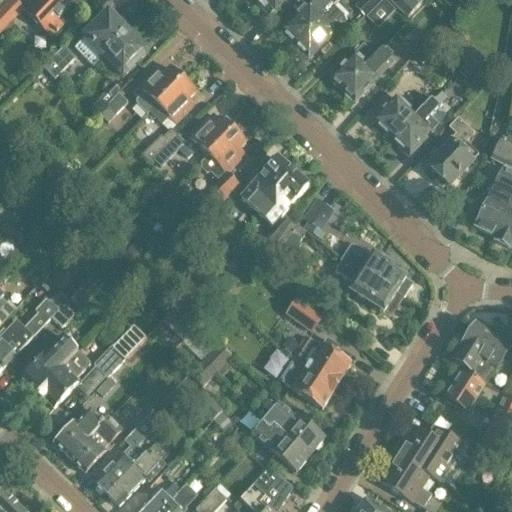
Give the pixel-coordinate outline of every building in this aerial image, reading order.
[(0,37),(24,12),(12,0),(6,6),(5,5),(0,10),(0,37)] [(34,0),(34,1),(36,4),(24,16),(51,41),(63,29),(55,22),(76,0),(34,0)] [(251,0),(269,17),(286,0),(251,0)] [(295,47),(339,3),(336,0),(313,0),(311,2),(313,4),(282,34),(295,47)] [(364,0),(355,9),(364,18),(382,0),(364,0)] [(424,0),(392,0),(389,3),(406,20),(425,0),(424,0)] [(395,14),(383,2),(365,20),(377,32),(395,14)] [(333,34),(333,33),(351,15),(339,3),(295,47),(307,59),(333,34)] [(102,60),(127,34),(107,14),(82,40),(82,41),(73,50),(92,69),(102,60)] [(451,39),(459,30),(449,20),(440,30),(451,39)] [(122,79),(147,53),(127,34),(102,60),(122,79)] [(483,85),(487,80),(477,70),(484,62),(460,38),(448,51),(483,85)] [(426,43),(413,58),(422,67),(436,52),(426,43)] [(375,58),(363,46),(354,55),(353,55),(328,81),(340,92),(375,58)] [(54,83),(76,61),(63,49),(42,70),(54,83)] [(375,58),(340,92),(353,105),(378,79),(378,78),(394,61),(383,51),(376,59),(375,58)] [(459,75),(466,82),(478,93),(483,86),(465,69),(459,75)] [(181,82),(169,70),(163,76),(157,71),(138,90),(138,91),(132,96),(138,101),(136,103),(136,105),(147,116),(149,114),(181,82)] [(174,126),(193,106),(188,101),(194,95),(181,82),(149,114),(161,126),(167,119),(174,126)] [(105,108),(120,93),(112,86),(98,101),(105,108)] [(434,99),(440,106),(441,106),(446,101),(439,94),(434,99)] [(392,143),(431,102),(423,95),(406,112),(395,101),(373,124),(392,143)] [(108,127),(128,106),(118,96),(98,117),(108,127)] [(438,110),(431,102),(392,143),(410,160),(432,137),(431,135),(437,128),(429,120),(438,110)] [(233,128),(225,120),(222,122),(220,120),(213,127),(208,121),(190,139),(185,144),(178,137),(156,160),(163,167),(180,150),(188,159),(198,148),(208,158),(232,133),(230,130),(233,128)] [(465,146),(474,137),(457,121),(449,130),(455,137),(450,143),(450,142),(440,152),(442,154),(426,171),(445,190),(477,157),(465,146)] [(156,160),(178,137),(172,131),(165,139),(163,137),(144,156),(152,164),(156,160)] [(225,176),(244,157),(238,151),(245,145),(232,133),(208,158),(202,165),(202,169),(208,174),(211,174),(217,180),(194,203),(208,217),(237,188),(225,176)] [(492,162),(504,168),(492,191),(486,188),(482,194),(489,198),(473,229),(493,239),(509,208),(507,207),(511,197),(511,153),(503,149),(505,145),(501,144),(492,162)] [(0,175),(14,161),(5,152),(0,157),(0,169),(2,171),(0,173),(0,175)] [(0,192),(4,196),(26,171),(14,161),(0,175),(0,192)] [(256,215),(270,198),(290,174),(275,161),(249,191),(251,193),(243,202),(256,214),(255,215),(256,215)] [(41,195),(50,186),(33,170),(24,179),(39,195),(40,194),(41,195)] [(280,218),(307,188),(290,174),(270,198),(256,215),(271,229),(280,218)] [(58,187),(68,197),(77,187),(68,178),(58,187)] [(70,206),(50,186),(41,195),(49,203),(53,199),(59,206),(53,212),(58,218),(70,206)] [(509,208),(493,239),(492,242),(509,250),(511,243),(511,197),(507,207),(509,208)] [(96,221),(106,211),(95,200),(85,210),(96,221)] [(303,222),(319,233),(326,223),(319,218),(326,209),(316,202),(303,222)] [(70,245),(84,231),(82,229),(86,226),(75,214),(57,232),(70,245)] [(120,254),(136,236),(114,215),(97,233),(120,254)] [(275,256),(295,225),(286,217),(262,245),(275,256)] [(307,224),(303,231),(321,243),(325,237),(319,233),(307,224)] [(288,268),(301,247),(299,247),(307,235),(297,229),(276,260),(288,268)] [(89,277),(111,255),(92,235),(70,257),(89,277)] [(144,258),(133,249),(127,256),(138,265),(144,258)] [(339,264),(393,298),(394,296),(402,301),(411,286),(403,281),(404,280),(391,272),(392,269),(371,255),(369,259),(355,249),(348,251),(339,264)] [(232,275),(240,265),(231,259),(224,269),(232,275)] [(353,286),(348,293),(381,315),(393,298),(339,264),(333,273),(353,286)] [(185,310),(199,294),(177,274),(163,290),(185,310)] [(234,310),(211,291),(189,316),(204,329),(210,321),(218,328),(234,310)] [(0,373),(50,320),(68,302),(59,294),(48,306),(46,303),(35,314),(38,317),(24,331),(16,324),(0,341),(0,373)] [(61,331),(79,312),(68,302),(50,320),(61,331)] [(0,326),(15,311),(7,303),(0,310),(0,326)] [(311,334),(320,321),(295,303),(286,317),(311,334)] [(181,344),(198,326),(184,312),(167,330),(181,344)] [(200,362),(202,360),(217,344),(198,326),(181,344),(200,362)] [(496,368),(508,349),(475,327),(462,347),(463,348),(454,362),(466,369),(462,375),(483,387),(495,368),(496,368)] [(16,385),(32,400),(76,353),(77,352),(63,339),(47,355),(46,354),(16,385)] [(321,349),(319,348),(305,339),(291,360),(336,390),(350,368),(332,356),(337,349),(326,342),(321,349)] [(106,381),(134,352),(122,340),(93,368),(106,381)] [(217,376),(233,359),(217,344),(202,360),(217,376)] [(76,353),(32,400),(48,416),(78,384),(76,382),(89,368),(90,366),(76,353)] [(203,390),(217,376),(202,360),(200,362),(202,364),(189,377),(203,390)] [(321,412),(336,390),(291,360),(290,362),(292,363),(278,383),(291,392),(291,393),(321,412)] [(511,402),(504,399),(483,387),(462,375),(461,374),(445,400),(467,414),(473,404),(487,411),(489,408),(496,412),(483,443),(506,453),(511,439),(511,402)] [(103,401),(115,388),(108,382),(96,395),(103,401)] [(209,424),(220,412),(206,396),(194,408),(209,424)] [(294,420),(277,406),(261,427),(267,432),(272,428),(309,458),(323,442),(296,419),(294,420)] [(233,427),(220,412),(209,424),(211,425),(212,424),(224,436),(233,427)] [(93,432),(101,423),(90,413),(76,427),(73,424),(52,446),(67,460),(94,433),(93,432)] [(428,419),(435,424),(439,419),(432,414),(428,419)] [(122,433),(107,420),(102,425),(101,423),(93,432),(94,433),(67,460),(83,476),(104,454),(103,453),(108,447),(122,433)] [(104,496),(143,456),(135,448),(152,429),(143,421),(124,442),(130,447),(120,457),(93,486),(104,496)] [(267,432),(261,427),(251,439),(268,453),(295,476),(309,458),(272,428),(267,432)] [(433,442),(412,429),(404,442),(403,441),(394,454),(428,477),(428,478),(442,487),(451,473),(447,471),(455,458),(460,461),(467,450),(439,432),(433,442)] [(249,452),(234,438),(227,446),(242,460),(249,452)] [(163,468),(148,453),(144,457),(143,456),(104,496),(117,509),(144,481),(147,484),(163,468)] [(421,511),(430,497),(420,490),(428,478),(428,477),(394,454),(384,470),(385,470),(378,483),(421,511)] [(277,511),(291,492),(268,471),(238,503),(247,511),(277,511)] [(159,511),(184,487),(186,485),(182,481),(174,488),(173,487),(162,498),(157,493),(138,511),(159,511)] [(181,511),(195,498),(184,487),(159,511),(181,511)] [(210,488),(202,496),(206,500),(214,491),(210,488)] [(215,511),(225,502),(214,491),(206,500),(194,511),(215,511)] [(0,511),(20,511),(1,493),(0,493),(0,511)] [(381,511),(365,502),(358,511),(381,511)]
